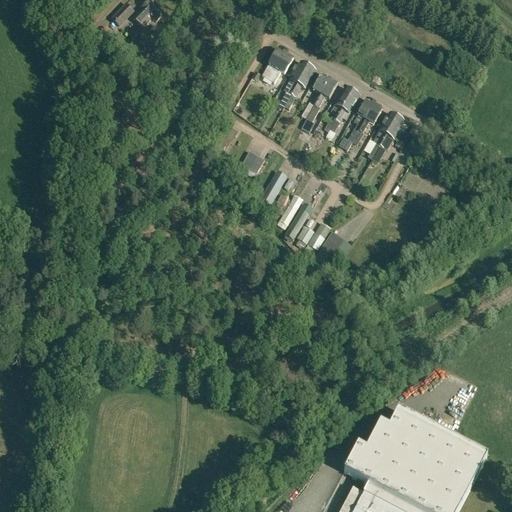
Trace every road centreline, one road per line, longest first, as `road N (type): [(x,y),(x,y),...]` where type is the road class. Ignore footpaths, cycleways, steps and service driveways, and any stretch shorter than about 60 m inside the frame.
road 1 (residential): [(505,167),(209,0)]
road 2 (track): [(226,113),(372,205),(423,122)]
road 3 (track): [(202,154),(271,36)]
